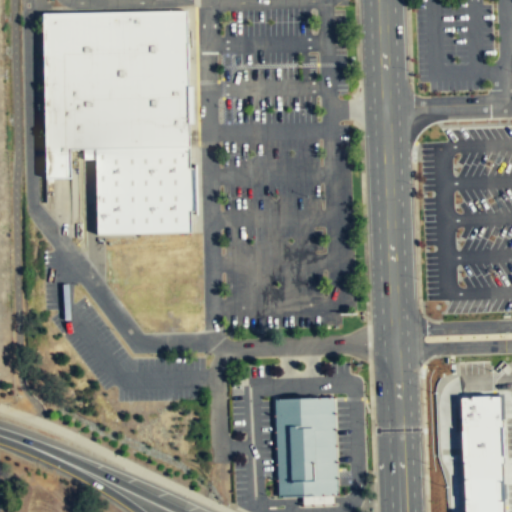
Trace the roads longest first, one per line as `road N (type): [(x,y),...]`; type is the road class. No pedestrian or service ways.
road 1 (residential): [(28,0),(32,205),(138,342),(395,339)]
road 2 (secondary): [(380,0),(401,511)]
road 3 (motorway): [(181,511),(0,434)]
road 4 (motorway): [(139,511),(0,434)]
